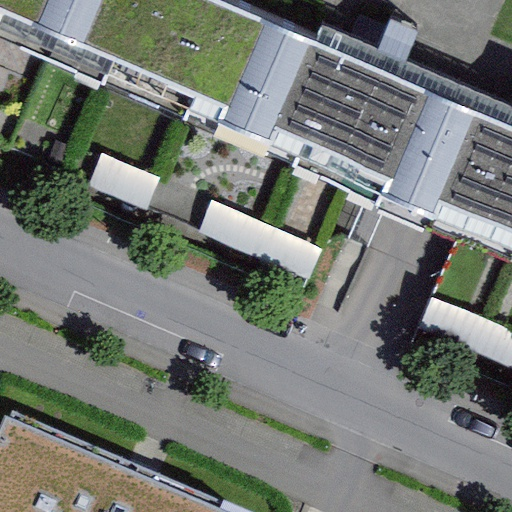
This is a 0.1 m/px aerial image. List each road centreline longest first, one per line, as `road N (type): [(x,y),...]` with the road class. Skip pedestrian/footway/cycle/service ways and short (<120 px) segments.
road 1 (residential): [(0,241),(511,468)]
road 2 (unknown): [(365,0),(511,63)]
